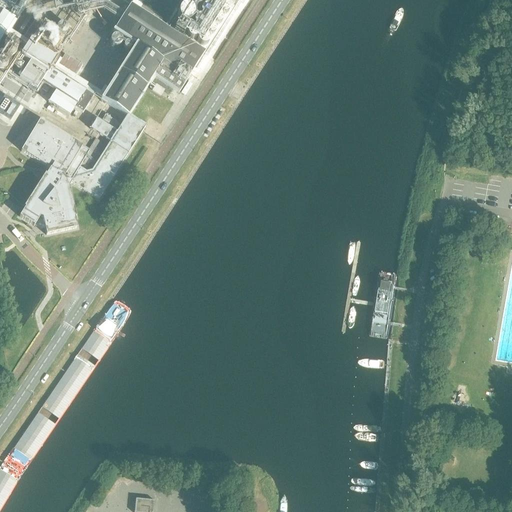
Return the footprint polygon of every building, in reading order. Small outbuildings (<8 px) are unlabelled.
[(0,0),(0,44),(4,47),(19,19),(7,13),(12,3),(5,0),(0,0)] [(166,28),(177,10),(161,0),(125,0),(123,4),(129,8),(114,31),(112,33),(134,47),(100,100),(106,104),(90,129),(111,142),(92,171),(86,172),(79,168),(89,151),(39,121),(21,152),(50,169),(46,175),(45,175),(24,208),(25,208),(19,217),(34,227),(35,225),(41,228),(42,229),(46,236),(77,229),(74,218),(76,218),(69,187),(71,183),(99,201),(128,154),(144,129),(145,127),(138,123),(146,110),(161,120),(204,53),(166,28)] [(57,90),(50,102),(72,115),(79,103),(57,90)] [(386,338),(387,337),(396,274),(395,271),(380,269),(378,272),(368,335),(386,338)] [(133,511),(153,511),(154,501),(135,499),(133,511)]
